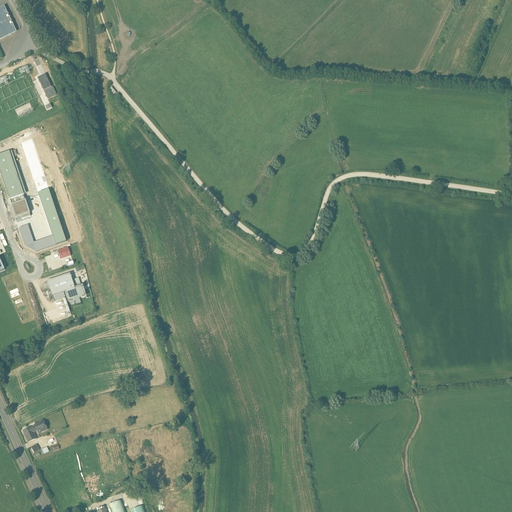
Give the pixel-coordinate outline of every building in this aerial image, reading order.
[(4,8),(0,10),(0,39),(14,32),(4,8)] [(51,87),(45,75),(38,78),(48,99),(57,95),(53,87),(51,87)] [(25,194),(9,199),(16,221),(32,216),(25,194)] [(67,247),(56,251),(60,260),(71,256),(67,247)] [(70,274),(47,282),(52,297),(64,293),(75,289),(70,274)] [(64,293),(52,297),(54,302),(65,298),(64,293)] [(43,422),(34,426),(37,431),(38,434),(47,430),(43,422)] [(34,426),(23,431),(28,443),(36,439),(33,433),(37,431),(34,426)] [(37,445),(31,448),(35,453),(40,450),(37,445)] [(110,504),(112,511),(125,511),(123,501),(110,504)]
